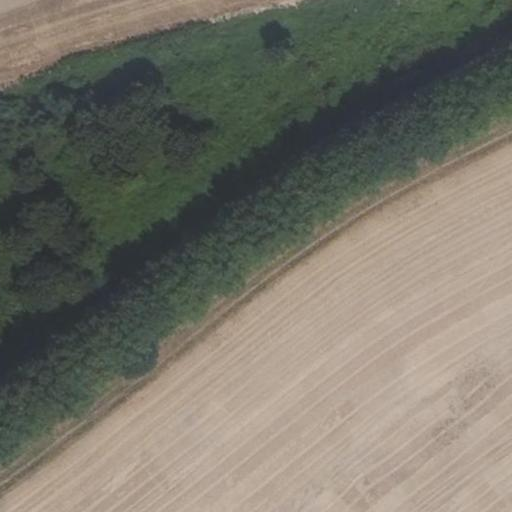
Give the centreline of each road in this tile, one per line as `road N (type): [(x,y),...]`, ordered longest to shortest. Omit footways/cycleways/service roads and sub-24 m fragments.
road 1 (unclassified): [(511,51),(370,119),(0,396)]
road 2 (track): [(401,0),(0,118)]
